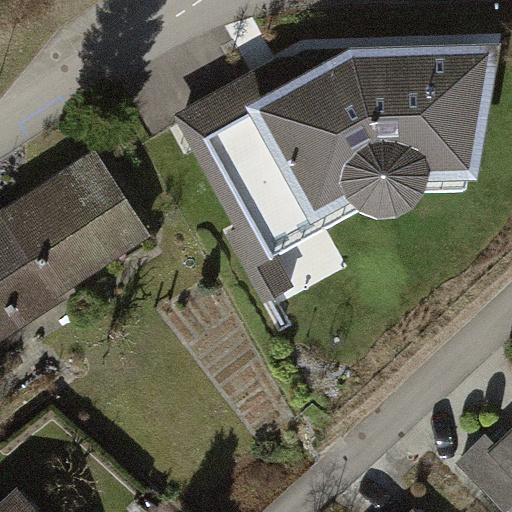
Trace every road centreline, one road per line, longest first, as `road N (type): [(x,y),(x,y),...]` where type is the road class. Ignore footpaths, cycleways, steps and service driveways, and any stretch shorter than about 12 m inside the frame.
road 1 (residential): [(511,314),(295,511)]
road 2 (residential): [(0,129),(196,0)]
